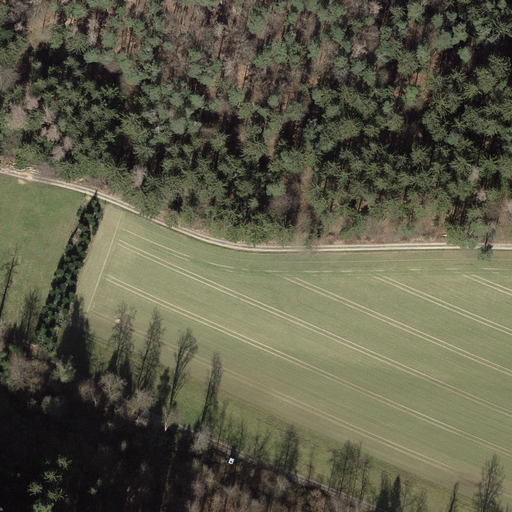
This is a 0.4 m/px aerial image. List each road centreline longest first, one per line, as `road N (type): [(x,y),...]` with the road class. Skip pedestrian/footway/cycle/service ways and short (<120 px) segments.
road 1 (track): [(0,168),(233,245),(511,248)]
road 2 (track): [(379,511),(220,446),(0,332)]
road 3 (track): [(214,0),(229,27),(277,49),(327,39),(397,0)]
